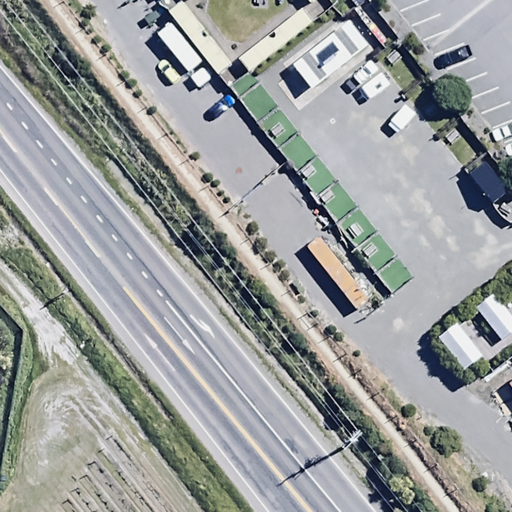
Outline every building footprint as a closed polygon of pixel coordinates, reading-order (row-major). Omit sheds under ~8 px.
[(322,0),(300,0),(311,14),(325,3),(322,0)] [(183,11),(169,22),(220,86),(234,76),(183,11)] [(301,15),(239,65),(251,83),(315,32),(301,15)] [(311,38),(321,51),(343,34),(334,21),(311,38)] [(356,46),(332,67),(345,81),(368,59),(356,46)] [(442,141),(417,159),(435,184),(460,167),(442,141)] [(319,245),(305,257),(354,317),(368,306),(319,245)] [(511,323),(498,303),(477,318),(503,352),(511,345),(511,323)] [(459,332),(438,346),(465,381),(484,369),(459,332)]
